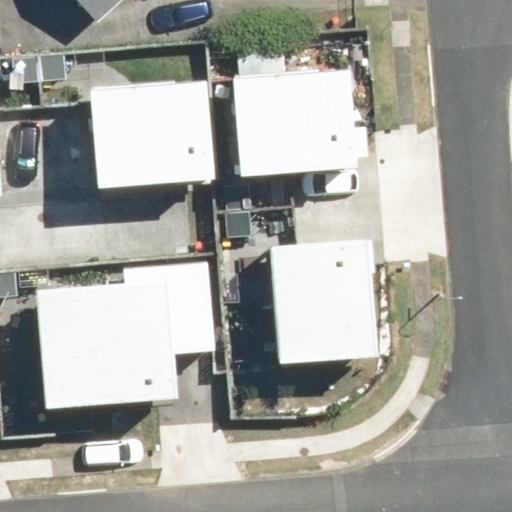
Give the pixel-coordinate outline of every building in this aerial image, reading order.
[(93,0),(110,16),(125,0),(93,0)] [(233,68),(243,161),(355,150),(345,57),(233,68)] [(90,80),(99,173),(211,162),(202,68),(90,80)] [(275,238),(284,349),(373,341),(364,231),(275,238)] [(34,285),(44,403),(176,391),(173,348),(223,344),(216,253),(128,260),(130,277),(34,285)]
